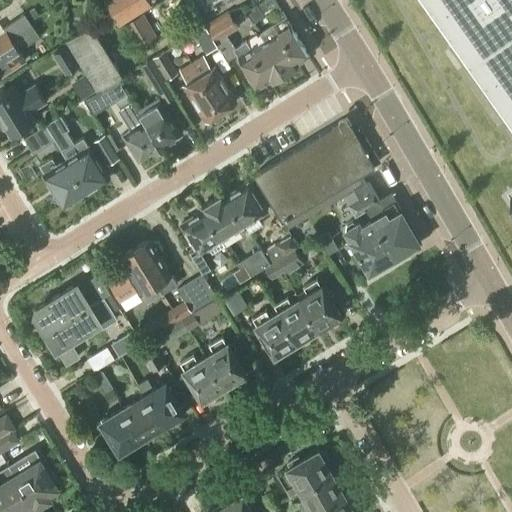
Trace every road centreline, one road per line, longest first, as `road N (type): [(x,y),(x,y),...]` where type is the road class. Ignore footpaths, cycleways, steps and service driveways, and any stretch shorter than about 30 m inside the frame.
road 1 (residential): [(43,259),(361,64)]
road 2 (residential): [(489,284),(361,64)]
road 3 (residential): [(115,511),(331,379)]
road 4 (residential): [(110,511),(0,332)]
road 5 (residential): [(331,379),(489,284)]
road 6 (residential): [(408,511),(331,379)]
